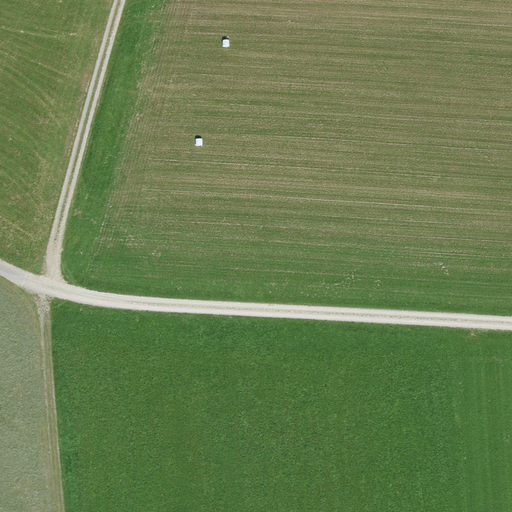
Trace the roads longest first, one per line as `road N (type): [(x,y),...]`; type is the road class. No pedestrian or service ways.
road 1 (track): [(111,0),(37,284),(60,511)]
road 2 (track): [(511,327),(139,303),(37,284),(0,265)]
